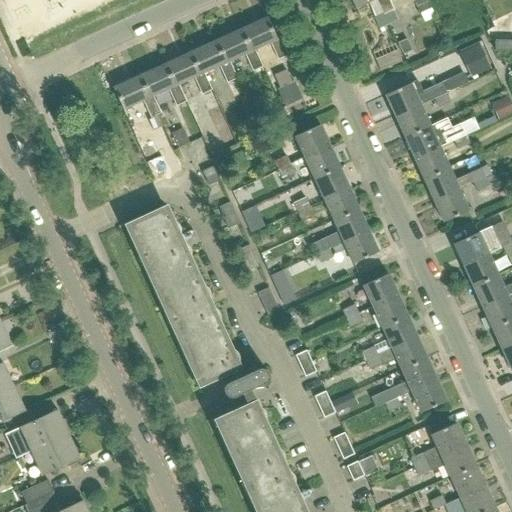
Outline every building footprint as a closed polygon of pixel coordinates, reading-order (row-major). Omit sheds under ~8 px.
[(350,0),(354,8),(367,2),(374,17),(373,17),(378,29),(387,25),(382,13),(376,0),(350,0)] [(382,13),(387,25),(397,20),(388,0),(376,0),(382,13)] [(413,0),(423,22),(433,17),(430,9),(431,9),(426,0),(413,0)] [(492,10),(493,24),(507,24),(506,9),(492,10)] [(250,50),(254,48),(270,41),(277,58),(287,54),(279,36),(275,37),(266,16),(240,28),(250,50)] [(262,65),(254,48),(250,50),(240,28),(214,40),(224,62),(228,60),(245,53),(252,70),(262,65)] [(511,39),(493,39),(493,49),(511,49),(511,39)] [(236,77),(228,60),(224,62),(214,40),(189,51),(199,74),(203,72),(219,65),(226,82),(227,81),(235,98),(243,94),(235,78),(236,77)] [(402,55),(412,51),(406,40),(397,44),(402,55)] [(471,76),(490,68),(479,46),(461,54),(471,76)] [(189,51),(164,63),(174,85),(177,84),(193,77),(201,93),(211,89),(203,72),(199,74),(189,51)] [(379,71),(401,62),(397,51),(375,60),(379,71)] [(185,101),(177,84),(174,85),(164,63),(138,74),(148,97),(152,95),(168,88),(175,105),(185,101)] [(160,112),(152,95),(148,97),(138,74),(112,86),(122,109),(142,100),(150,117),(160,112)] [(294,83),(277,91),(285,108),(302,100),(294,83)] [(415,96),(410,84),(385,95),(395,117),(420,105),(433,99),(446,94),(441,84),(415,96)] [(433,99),(437,108),(450,102),(446,93),(446,94),(433,99)] [(404,138),(429,126),(420,105),(395,117),(404,138)] [(439,148),(453,141),(465,136),(460,126),(451,131),(446,119),(429,126),(404,138),(414,159),(439,148)] [(136,121),(125,126),(141,158),(151,154),(136,121)] [(319,125),(294,137),(304,158),(329,147),(319,125)] [(466,135),(465,136),(453,141),(457,150),(470,145),(466,135)] [(282,179),(308,167),(314,179),(339,168),(329,147),(304,158),(290,165),(278,170),(282,179)] [(423,180),(448,169),(439,148),(414,159),(423,180)] [(290,165),(286,156),(274,162),(278,170),(290,165)] [(484,178),(490,175),(486,166),(454,181),(448,169),(423,180),(433,201),(458,190),(472,183),(484,178)] [(213,167),(202,172),(202,174),(205,179),(216,174),(213,167)] [(339,168),(314,179),(323,200),(348,189),(339,168)] [(216,174),(205,179),(208,186),(219,181),(216,174)] [(472,183),(476,192),(496,183),(493,175),(485,179),(484,178),(472,183)] [(333,221),(358,210),(348,189),(323,200),(333,221)] [(468,211),(458,190),(433,201),(443,223),(468,211)] [(309,207),(306,198),(292,204),(297,213),(309,207)] [(229,202),(218,208),(219,209),(221,215),(232,210),(229,202)] [(309,207),(297,213),(301,222),(313,216),(309,207)] [(203,385),(235,370),(161,208),(125,225),(194,376),(198,374),(203,385)] [(232,210),(221,215),(224,222),(236,217),(232,210)] [(368,231),(358,210),(333,221),(338,234),(312,246),(316,255),(327,249),(343,242),(368,231)] [(236,217),(224,222),(227,228),(228,229),(239,224),(236,217)] [(453,244),(463,266),(488,254),(502,248),(492,226),(453,244)] [(368,231),(343,242),(352,264),(377,252),(368,231)] [(511,243),(502,248),(506,257),(511,254),(511,243)] [(249,245),(238,250),(238,252),(241,257),(252,252),(249,245)] [(327,249),(316,255),(320,263),(332,258),(327,249)] [(252,252),(241,257),(244,265),(255,259),(252,252)] [(472,287),(497,275),(488,254),(463,266),(472,287)] [(255,259),(244,265),(247,270),(247,272),(259,267),(255,259)] [(372,307),(397,296),(387,274),(362,286),(372,307)] [(511,283),(503,288),(497,275),(472,287),(482,308),(507,296),(511,293),(511,283)] [(268,288),(257,293),(258,295),(261,300),(272,295),(268,288)] [(491,329),(511,319),(511,307),(511,306),(511,293),(507,296),(482,308),(491,329)] [(272,295),(261,300),(264,307),(275,302),(272,295)] [(382,328),(407,317),(397,296),(372,307),(382,328)] [(275,302),(264,307),(266,313),(267,314),(278,309),(275,302)] [(345,320),(358,314),(353,305),(341,311),(345,320)] [(358,314),(345,320),(349,329),(362,323),(358,314)] [(391,349),(416,338),(407,317),(382,328),(391,349)] [(501,350),(511,344),(511,319),(491,329),(501,350)] [(0,323),(0,349),(10,345),(0,323)] [(401,370),(426,359),(416,338),(391,349),(377,356),(365,361),(369,370),(381,365),(381,366),(396,359),(401,370)] [(511,344),(501,350),(511,371),(511,370),(511,344)] [(377,356),(373,347),(361,352),(365,361),(377,356)] [(306,351),(295,356),(296,357),(298,363),(309,358),(306,351)] [(309,358),(298,363),(301,370),(312,365),(309,358)] [(375,407),(384,403),(396,398),(410,391),(436,380),(426,359),(401,370),(406,382),(371,399),(375,407)] [(0,392),(13,387),(1,362),(0,362),(0,392)] [(312,365),(301,370),(304,375),(305,377),(316,372),(312,365)] [(234,397),(262,384),(263,384),(264,383),(266,382),(267,381),(268,380),(268,378),(268,376),(268,375),(268,374),(267,372),(266,371),(265,370),(264,369),(262,369),(261,369),(259,369),(258,369),(227,383),(226,384),(225,385),(224,386),(223,388),(223,389),(223,391),(223,392),(224,394),(225,395),(225,396),(227,397),(229,398),(230,398),(232,397),(234,397)] [(436,380),(410,391),(420,413),(445,401),(436,380)] [(13,387),(0,392),(0,421),(24,411),(13,387)] [(325,392),(314,397),(315,398),(317,404),(328,399),(325,392)] [(331,403),(335,413),(344,408),(340,398),(331,403)] [(396,398),(384,403),(388,412),(400,407),(396,398)] [(328,399),(317,404),(320,411),(331,406),(328,399)] [(300,511),(250,403),(218,417),(224,429),(219,431),(239,474),(248,495),(255,511),(300,511)] [(331,406),(320,411),(323,416),(324,418),(335,413),(331,406)] [(30,451),(67,434),(56,409),(19,426),(19,427),(4,434),(15,458),(30,451)] [(414,468),(465,445),(455,423),(430,435),(436,447),(410,459),(414,468)] [(333,438),(336,445),(347,440),(344,433),(333,438)] [(30,451),(41,475),(78,458),(67,434),(30,451)] [(347,440),(336,445),(339,452),(350,447),(347,440)] [(465,445),(414,468),(418,477),(444,465),(450,477),(475,466),(465,445)] [(350,447),(339,452),(343,459),(354,454),(350,447)] [(371,456),(358,462),(365,477),(378,471),(371,456)] [(357,461),(346,467),(349,474),(360,469),(357,461)] [(459,498),(484,487),(475,466),(450,477),(459,498)] [(360,469),(349,474),(352,479),(353,481),(364,476),(360,469)] [(25,505),(51,493),(53,492),(47,480),(20,492),(25,504),(25,505)] [(448,511),(484,511),(494,508),(484,487),(459,498),(445,505),(448,511)] [(86,511),(81,500),(59,510),(51,493),(25,505),(25,504),(23,505),(26,511),(86,511)] [(432,511),(445,505),(441,496),(428,502),(432,511)]
